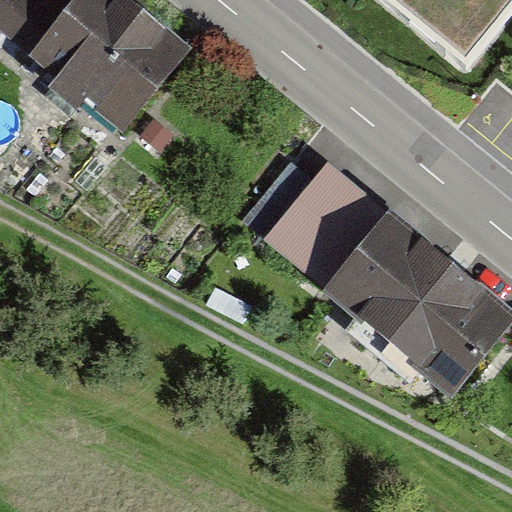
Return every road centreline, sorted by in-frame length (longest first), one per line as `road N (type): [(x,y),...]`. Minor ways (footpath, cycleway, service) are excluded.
road 1 (track): [(511,477),(0,203)]
road 2 (residential): [(218,0),(511,238)]
